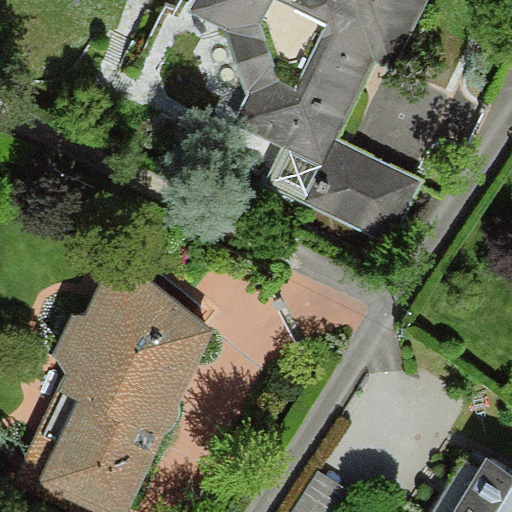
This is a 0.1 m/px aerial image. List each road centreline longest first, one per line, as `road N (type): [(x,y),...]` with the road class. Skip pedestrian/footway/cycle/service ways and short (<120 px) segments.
road 1 (residential): [(395,301),(0,116)]
road 2 (residential): [(395,301),(259,511)]
road 3 (residential): [(511,123),(395,301)]
